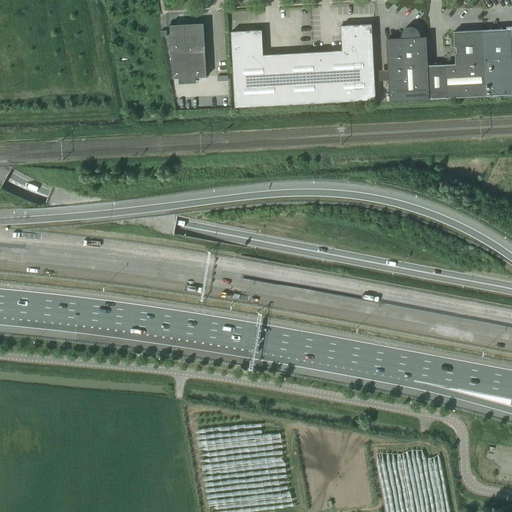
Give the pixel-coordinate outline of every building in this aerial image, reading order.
[(203,23),(169,25),(169,31),(171,53),(172,78),(206,76),(206,75),(203,23)] [(375,100),(371,25),(341,26),(342,51),(322,52),(325,102),(375,100)] [(432,99),(430,65),(428,65),(426,37),(421,38),(420,34),(418,31),(415,28),(412,27),(408,27),(405,29),(403,32),(402,35),(401,39),(387,40),(390,101),(430,99),(432,99)] [(484,31),(487,96),(511,94),(511,28),(511,27),(506,27),(507,30),(484,31)] [(231,32),(235,107),(302,103),(298,83),(292,53),(263,55),(262,30),(231,32)] [(454,32),(455,47),(456,47),(456,53),(455,53),(456,64),(430,65),(432,99),(487,96),(484,31),(454,32)] [(302,103),(325,102),(322,52),(292,53),(298,83),(302,103)]
